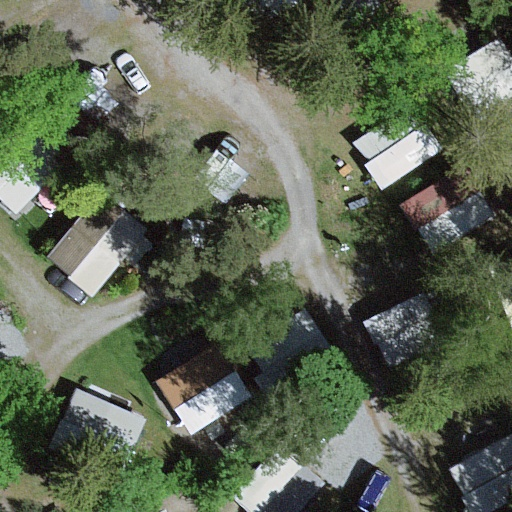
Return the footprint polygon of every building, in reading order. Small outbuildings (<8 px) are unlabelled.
[(341,0),(347,9),(365,0),(341,0)] [(422,104),(358,143),(388,190),(451,150),(422,104)] [(501,224),(478,170),(408,201),(432,255),(501,224)] [(92,211),(55,265),(102,297),(139,243),(92,211)] [(191,436),(253,406),(226,351),(165,381),(191,436)] [(511,439),(456,470),(478,511),(480,511),(511,495),(511,439)] [(238,498),(252,511),(302,511),(329,486),(291,447),(238,498)]
